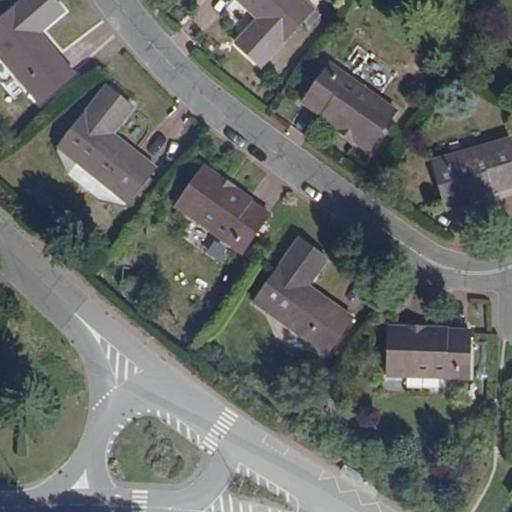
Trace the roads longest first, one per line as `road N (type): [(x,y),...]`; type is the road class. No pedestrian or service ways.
road 1 (residential): [(116,0),(218,114),(430,267),(511,267)]
road 2 (residential): [(169,393),(30,278)]
road 3 (residential): [(30,278),(102,379),(104,409)]
road 4 (tertiary): [(342,511),(218,427)]
